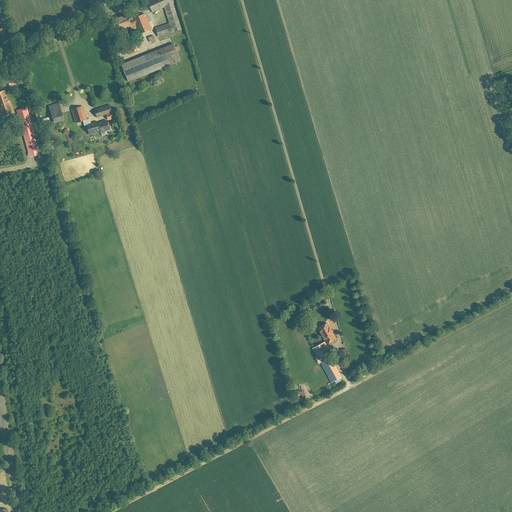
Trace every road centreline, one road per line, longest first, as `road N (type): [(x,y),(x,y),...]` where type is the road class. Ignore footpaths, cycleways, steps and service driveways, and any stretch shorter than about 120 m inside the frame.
road 1 (track): [(112,511),(511,304)]
road 2 (tertiary): [(136,0),(0,63)]
